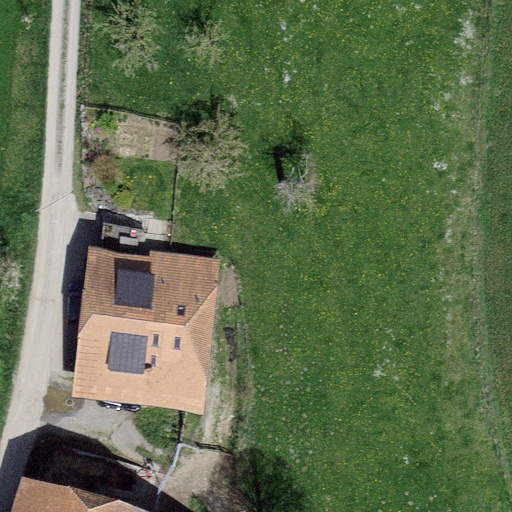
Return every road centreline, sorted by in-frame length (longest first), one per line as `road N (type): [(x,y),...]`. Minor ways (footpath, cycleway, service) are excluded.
road 1 (unclassified): [(0,498),(56,251)]
road 2 (track): [(56,251),(69,0)]
